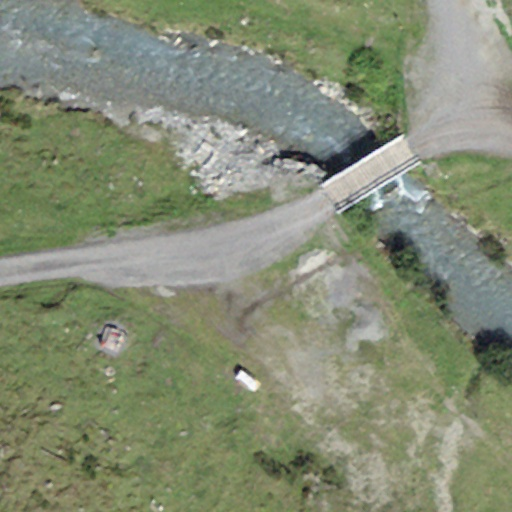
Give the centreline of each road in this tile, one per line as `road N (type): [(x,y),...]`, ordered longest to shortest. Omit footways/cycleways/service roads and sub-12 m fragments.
road 1 (track): [(511,456),(408,362),(300,214)]
road 2 (track): [(300,214),(256,230),(0,278)]
road 3 (track): [(420,140),(300,214)]
